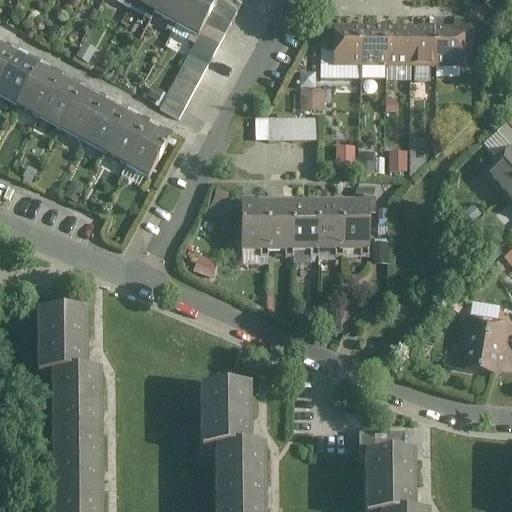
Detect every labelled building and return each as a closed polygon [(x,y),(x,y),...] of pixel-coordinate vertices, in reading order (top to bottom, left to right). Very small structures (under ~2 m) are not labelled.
[(163,0),(136,0),(133,6),(154,18),(163,0)] [(192,0),(163,0),(154,18),(176,30),(192,0)] [(229,0),(220,0),(219,4),(198,42),(161,113),(180,123),(244,8),(229,0)] [(219,4),(210,0),(192,0),(176,30),(198,42),(219,4)] [(330,74),(358,74),(359,32),(331,32),(330,74)] [(386,33),(359,32),(358,74),(385,75),(386,33)] [(413,33),(386,33),(385,75),(412,75),(413,33)] [(436,34),(413,33),(412,75),(435,75),(436,34)] [(462,34),(436,34),(435,75),(461,76),(462,34)] [(0,90),(15,63),(0,54),(0,90)] [(37,75),(15,63),(0,90),(0,105),(15,114),(37,75)] [(59,87),(37,75),(15,114),(37,126),(59,87)] [(82,100),(59,87),(37,126),(60,139),(82,100)] [(302,113),(326,113),(326,92),(302,92),(302,113)] [(103,112),(82,100),(60,139),(81,151),(103,112)] [(125,125),(103,112),(81,151),(104,164),(125,125)] [(315,123),(254,123),(254,146),(315,146),(315,123)] [(496,133),(511,150),(511,130),(506,124),(496,133)] [(146,136),(125,125),(104,164),(124,175),(146,136)] [(168,149),(146,136),(124,175),(146,188),(168,149)] [(337,148),(337,169),(356,169),(356,148),(337,148)] [(408,173),(409,153),(390,153),(390,173),(408,173)] [(505,199),(511,193),(511,153),(485,176),(505,199)] [(343,209),(319,210),(320,261),(344,261),(343,209)] [(369,209),(343,209),(344,261),(370,261),(369,209)] [(265,210),(239,210),(240,262),(266,262),(265,210)] [(291,210),(265,210),(266,262),(291,262),(291,210)] [(319,210),(291,210),(291,262),(320,261),(319,210)] [(194,273),(214,278),(218,262),(199,257),(194,273)] [(53,375),(90,374),(89,316),(41,316),(41,375),(53,375)] [(464,352),(461,371),(495,376),(499,357),(505,358),(510,326),(464,319),(459,351),(464,352)] [(53,375),(53,432),(103,432),(103,374),(90,374),(53,375)] [(203,454),(218,454),(255,454),(254,392),(204,392),(203,454)] [(53,432),(54,493),(104,492),(103,432),(53,432)] [(420,511),(420,456),(407,456),(408,436),(362,436),(362,459),(368,459),(369,511),(420,511)] [(218,454),(218,511),(268,511),(269,454),(255,454),(218,454)] [(54,493),(53,511),(103,511),(104,492),(54,493)]
